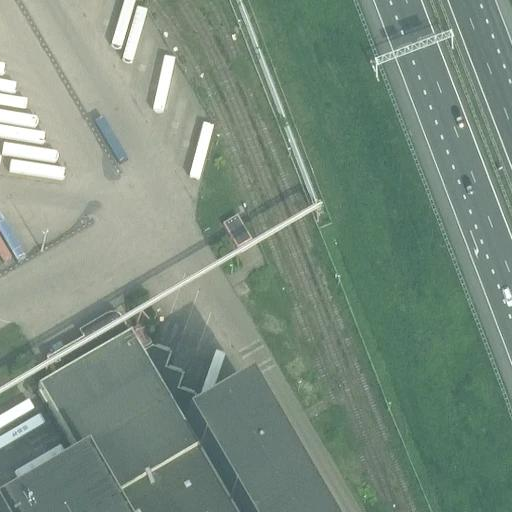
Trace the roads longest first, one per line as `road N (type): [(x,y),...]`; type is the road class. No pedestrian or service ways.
road 1 (unknown): [(51,0),(133,148),(136,198),(125,231),(107,246),(0,298)]
road 2 (motorway): [(406,0),(511,277)]
road 3 (motorway): [(511,128),(463,0)]
